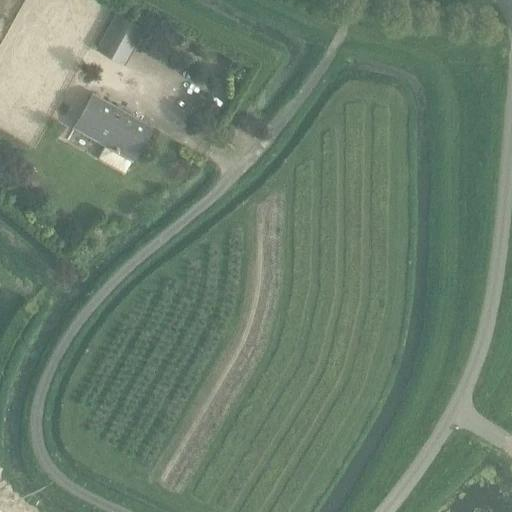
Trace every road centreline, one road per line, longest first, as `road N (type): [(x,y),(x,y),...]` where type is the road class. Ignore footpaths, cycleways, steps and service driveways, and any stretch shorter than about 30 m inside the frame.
road 1 (residential): [(121,511),(73,490),(43,459),(34,416),(54,357),(121,271),(226,183),(291,109),(345,24)]
road 2 (unclassified): [(453,410),(491,302),(511,105)]
road 3 (unclassified): [(381,511),(453,410)]
